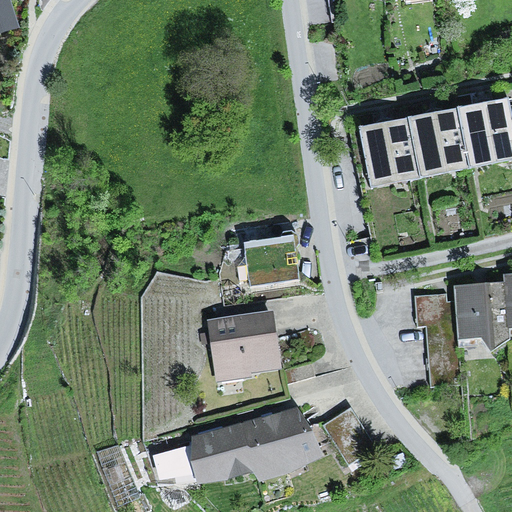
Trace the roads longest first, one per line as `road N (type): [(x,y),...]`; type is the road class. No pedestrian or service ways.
road 1 (residential): [(439,467),(370,384),(347,336),(329,279),(291,0)]
road 2 (residential): [(0,343),(17,296),(40,52),(74,0)]
